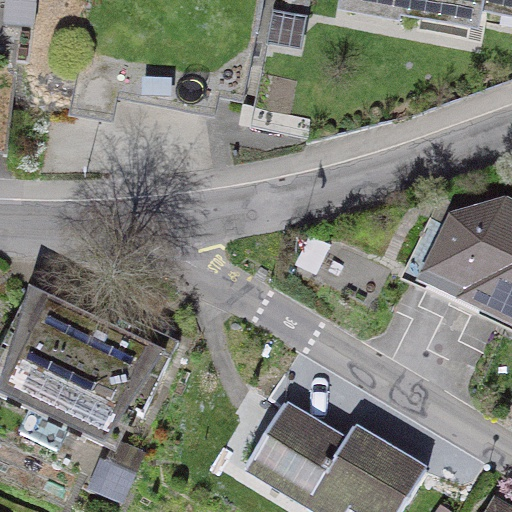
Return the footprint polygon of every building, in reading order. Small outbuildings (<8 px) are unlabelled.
[(34,0),(4,0),(2,25),(32,28),(34,0)] [(511,0),(396,0),(394,11),(470,26),(473,10),(511,17),(511,0)] [(112,96),(201,113),(205,88),(245,96),(256,37),(89,5),(68,113),(108,121),(112,96)] [(0,96),(13,97),(16,67),(0,65),(0,96)] [(455,231),(437,270),(474,293),(511,310),(511,216),(510,215),(494,250),(455,231)] [(124,411),(143,420),(178,346),(109,313),(102,326),(53,303),(47,316),(29,308),(0,369),(0,394),(108,445),(124,411)] [(402,511),(425,474),(353,430),(345,443),(284,407),(249,465),(313,504),(319,493),(350,511),(402,511)]
